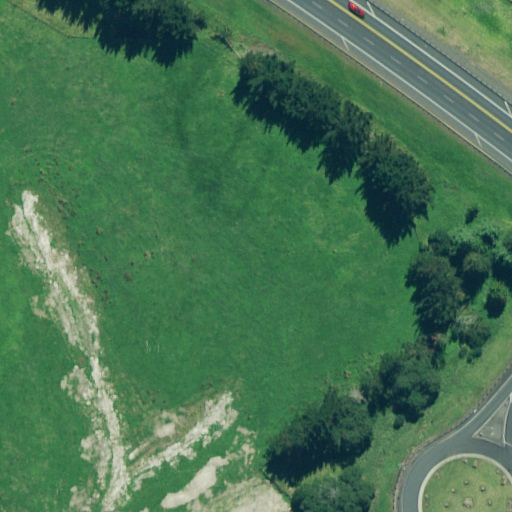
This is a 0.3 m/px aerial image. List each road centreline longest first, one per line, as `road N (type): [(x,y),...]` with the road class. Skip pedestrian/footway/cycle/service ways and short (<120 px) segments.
road 1 (trunk): [(327,0),(511,140)]
road 2 (tertiary): [(408,511),(410,488),(432,456),(469,444),(489,448)]
